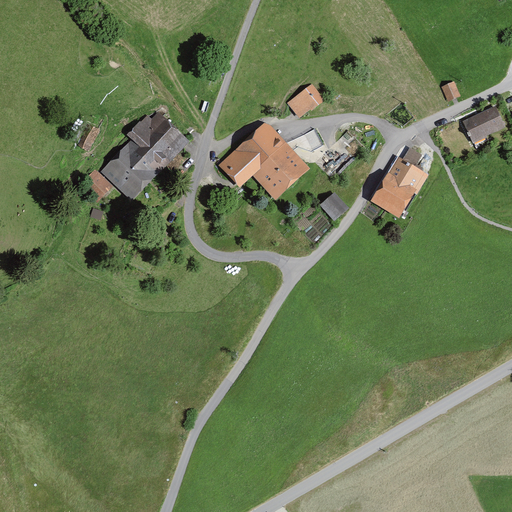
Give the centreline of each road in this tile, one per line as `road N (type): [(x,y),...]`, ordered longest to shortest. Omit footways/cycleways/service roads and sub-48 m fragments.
road 1 (unclassified): [(164,511),(192,432),(254,343),(292,268),(324,250),(400,138),(511,84)]
road 2 (tertiary): [(262,511),(511,364)]
road 3 (track): [(511,230),(468,209),(427,120)]
